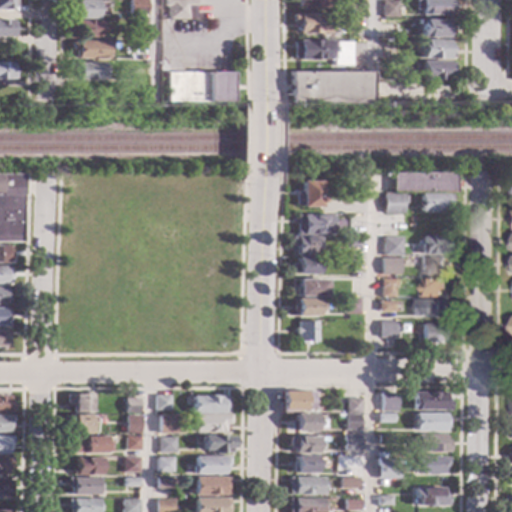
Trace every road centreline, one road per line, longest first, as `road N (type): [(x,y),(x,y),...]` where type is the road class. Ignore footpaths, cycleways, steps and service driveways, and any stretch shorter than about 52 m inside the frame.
road 1 (residential): [(511,372),(0,373)]
road 2 (residential): [(479,173),(475,511)]
road 3 (secondary): [(255,511),(261,176)]
road 4 (residential): [(42,177),(35,511)]
